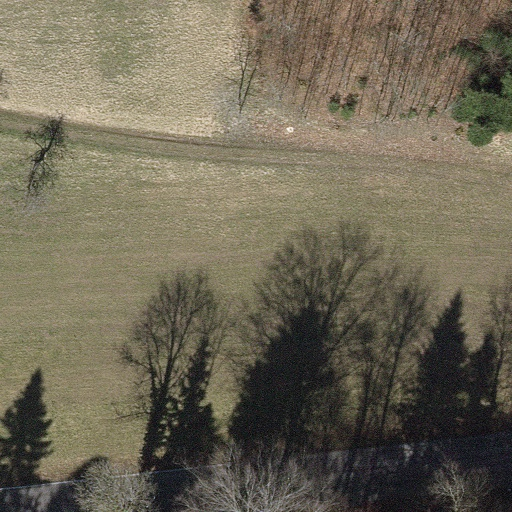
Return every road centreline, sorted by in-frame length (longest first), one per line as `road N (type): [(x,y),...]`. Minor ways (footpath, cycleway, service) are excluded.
road 1 (track): [(511,188),(224,161),(0,127)]
road 2 (tertiary): [(27,511),(511,455)]
